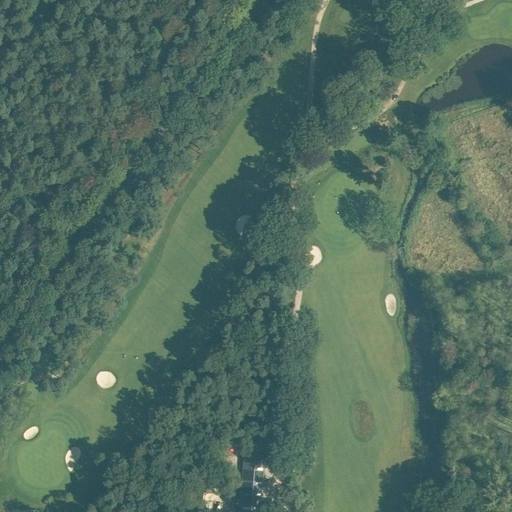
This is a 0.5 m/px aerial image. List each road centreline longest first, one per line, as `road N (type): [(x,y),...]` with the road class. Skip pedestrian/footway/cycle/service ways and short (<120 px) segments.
road 1 (track): [(325,0),(308,143),(293,187),(290,249),(298,290),(282,511)]
road 2 (secondary): [(0,347),(262,0)]
